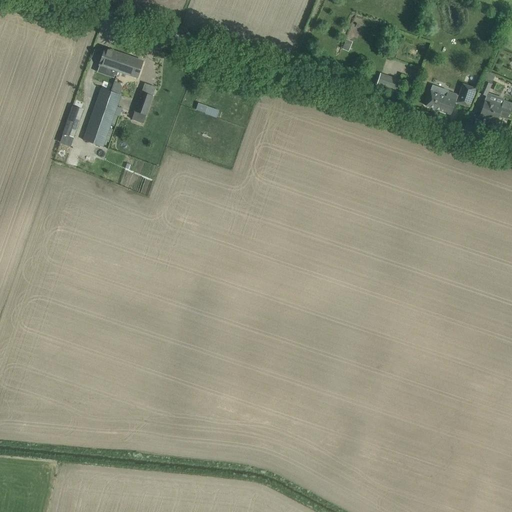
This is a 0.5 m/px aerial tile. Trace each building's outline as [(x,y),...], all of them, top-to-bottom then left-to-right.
[(99,65),(118,71),(124,55),(105,48),(99,65)] [(124,55),(118,71),(136,77),(142,61),(124,55)] [(486,96),(494,75),(487,73),(479,94),(486,96)] [(380,86),(395,92),(398,82),(383,77),(380,86)] [(115,81),(105,78),(83,141),(103,147),(121,95),(120,94),(122,88),(120,84),(114,82),(115,81)] [(459,96),(447,92),(445,97),(429,92),(424,105),(450,114),(454,101),(457,102),(456,103),(469,107),(475,89),(463,84),(459,96)] [(131,120),(142,124),(152,96),(141,92),(131,120)] [(502,106),(484,100),(479,117),(497,123),(499,116),(507,119),(511,103),(503,100),(502,106)] [(72,106),(62,134),(73,138),(83,110),(72,106)]
